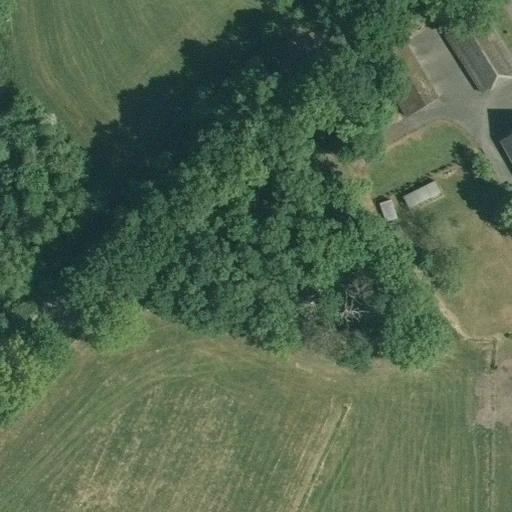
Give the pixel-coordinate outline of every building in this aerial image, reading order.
[(511,75),(511,61),(483,14),(446,36),(482,94),(511,75)] [(406,119),(440,99),(405,42),(373,64),(406,119)] [(511,136),(501,143),(511,162),(511,136)] [(410,193),(417,207),(448,191),(441,177),(410,193)] [(423,255),(408,226),(392,235),(407,264),(423,255)]
